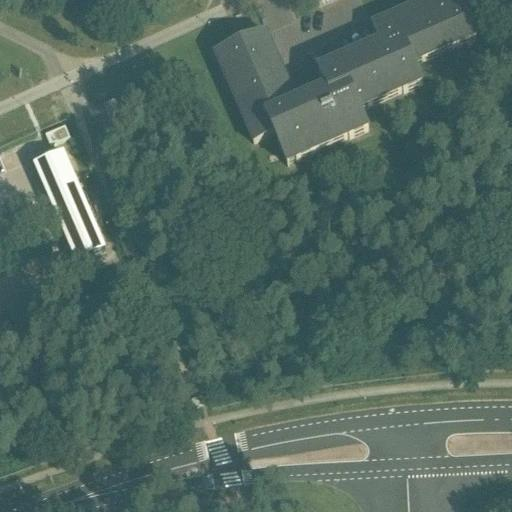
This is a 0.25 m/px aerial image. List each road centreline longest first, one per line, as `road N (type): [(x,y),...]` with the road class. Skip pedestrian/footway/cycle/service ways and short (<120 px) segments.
road 1 (tertiary): [(511,420),(405,423),(223,450),(43,511)]
road 2 (tertiary): [(62,511),(268,476),(511,463)]
